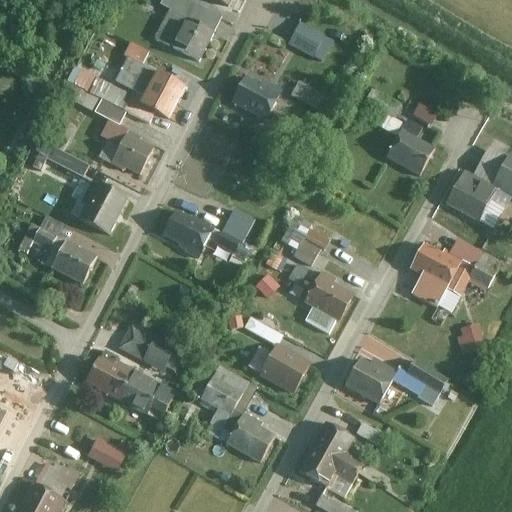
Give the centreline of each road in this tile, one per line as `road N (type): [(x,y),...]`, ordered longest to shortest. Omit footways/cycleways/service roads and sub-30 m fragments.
road 1 (unclassified): [(256,21),(1,511)]
road 2 (residential): [(261,511),(464,152)]
